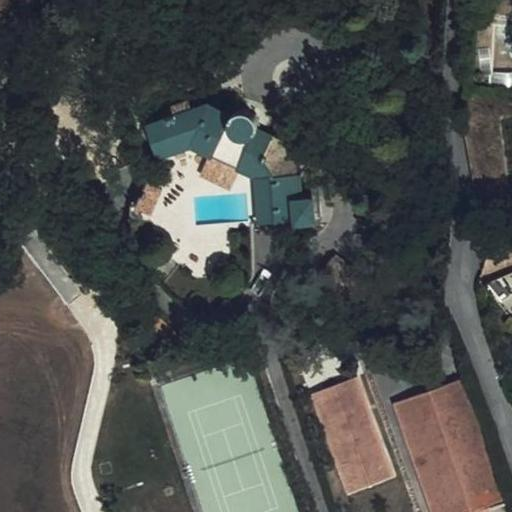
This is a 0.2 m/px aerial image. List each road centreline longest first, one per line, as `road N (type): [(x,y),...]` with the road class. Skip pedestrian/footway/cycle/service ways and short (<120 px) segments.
road 1 (unknown): [(6,38),(11,222),(65,284),(101,347),(104,384),(87,470),(96,511)]
road 2 (unknown): [(328,511),(267,314)]
